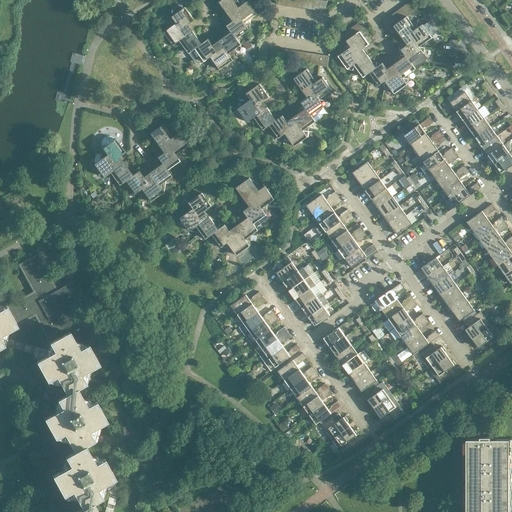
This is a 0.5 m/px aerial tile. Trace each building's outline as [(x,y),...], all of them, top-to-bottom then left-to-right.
[(242,6),(243,0),(240,0),(222,0),(222,1),(220,2),(229,15),(235,11),(242,6)] [(258,14),(249,1),(248,1),(243,0),(242,6),(235,11),(240,17),(240,16),(245,23),(250,24),(251,19),(258,14)] [(418,9),(412,0),(408,3),(414,12),(418,9)] [(423,6),(418,0),(412,0),(418,9),(423,6)] [(414,12),(408,3),(403,6),(410,15),(414,12)] [(410,15),(403,6),(399,10),(405,18),(407,17),(408,17),(410,15)] [(195,21),(186,8),(173,17),(173,18),(172,23),(178,24),(182,30),(188,26),(195,21)] [(405,18),(399,10),(395,13),(401,21),(405,18)] [(511,17),(507,12),(504,14),(502,15),(506,21),(511,17)] [(401,21),(395,13),(391,16),(397,24),(401,21)] [(250,29),(250,24),(245,23),(240,16),(240,17),(234,21),(227,26),(228,26),(227,31),(232,32),(237,39),(250,30),(250,29)] [(397,24),(391,16),(386,19),(393,28),(394,27),(394,26),(397,24)] [(426,43),(432,38),(423,25),(422,25),(417,24),(412,23),(408,17),(407,17),(405,18),(401,21),(397,24),(394,26),(394,27),(404,39),(410,35),(414,40),(408,45),(401,50),(402,50),(401,55),(406,56),(411,63),(415,60),(424,54),(424,53),(425,48),(426,43)] [(393,28),(386,19),(382,22),(388,31),(393,28)] [(187,36),(182,30),(178,24),(172,23),(171,28),(165,33),(174,46),(175,46),(180,46),(181,40),(187,36)] [(202,44),(203,39),(198,38),(193,31),(187,36),(181,40),(180,46),(185,47),(190,54),(196,49),(202,44)] [(242,45),(237,39),(232,32),(227,31),(226,36),(219,41),(219,42),(224,48),(229,54),(234,55),(235,50),(242,45)] [(367,55),(361,60),(357,54),(370,45),(360,31),(358,33),(355,35),(351,38),(347,41),(346,46),(345,52),(339,56),(348,70),(349,69),(353,70),(359,71),(364,78),(370,73),(376,68),(377,63),(372,62),(367,55)] [(213,46),(209,39),(208,40),(203,39),(202,44),(196,49),(205,62),(206,62),(210,62),(211,57),(218,52),(213,46)] [(233,60),(234,55),(229,54),(224,48),(218,52),(211,57),(210,62),(216,63),(220,70),(234,61),(233,60)] [(392,76),(388,70),(383,63),(382,64),(377,63),(376,68),(370,73),(379,86),(380,86),(385,86),(390,87),(395,94),(408,85),(408,84),(408,79),(409,74),(416,69),(420,66),(415,60),(411,63),(406,56),(401,55),(400,60),(393,65),(394,66),(398,71),(392,76)] [(317,82),(317,77),(312,76),(307,69),(294,79),(304,92),(310,87),(317,82)] [(333,91),(323,77),(323,78),(317,77),(317,82),(310,87),(314,93),(315,93),(319,100),(325,101),(326,96),(333,91)] [(255,88),(252,90),(247,93),(246,99),(252,100),(257,107),(257,106),(270,97),(269,97),(260,84),(258,85),(255,88)] [(472,100),(466,92),(468,90),(464,86),(452,94),(455,99),(450,103),(457,111),(472,100)] [(324,106),(325,101),(319,100),(315,93),(314,93),(302,102),(302,103),(301,108),(307,109),(311,115),(312,115),(324,106)] [(261,112),(257,106),(257,107),(252,100),(246,99),(245,104),(239,109),(248,122),(249,122),(254,123),(255,117),(261,112)] [(463,120),(478,109),(472,100),(457,111),(460,116),(463,120)] [(277,121),(278,115),(273,114),(268,108),(261,112),(255,117),(254,123),(259,124),(264,130),(270,126),(277,121)] [(316,122),(312,115),(311,115),(307,109),(301,108),(300,113),(293,118),(294,118),(298,124),(303,131),(309,132),(309,127),(316,122)] [(470,129),(485,118),(478,109),(463,120),(470,129)] [(292,128),(283,116),(278,115),(277,121),(270,126),(279,139),(280,138),(285,139),(286,133),(292,129),(292,128)] [(427,134),(423,129),(425,127),(427,128),(434,122),(430,117),(420,125),(417,120),(402,131),(411,145),(427,134)] [(163,124),(158,118),(155,121),(157,124),(157,126),(158,128),(163,124)] [(476,138),(491,127),(485,118),(470,129),(476,138)] [(172,137),(173,132),(168,131),(163,124),(158,128),(154,130),(151,133),(150,134),(159,147),(160,147),(165,142),(172,137)] [(308,137),(309,132),(303,131),(298,124),(292,128),(292,129),(286,133),(285,139),(290,140),(295,147),(308,137)] [(482,147),(497,136),(491,127),(476,138),(479,142),(482,147)] [(418,153),(443,135),(440,130),(432,136),(432,137),(430,138),(427,134),(411,145),(418,153)] [(188,146),(178,132),(178,133),(173,132),(172,137),(165,142),(170,148),(175,155),(180,156),(181,151),(188,146)] [(439,151),(436,146),(438,145),(439,145),(447,140),(443,135),(418,153),(424,162),(439,151)] [(125,152),(116,139),(115,139),(114,139),(113,138),(112,137),(111,137),(110,137),(109,136),(108,136),(107,137),(106,137),(105,138),(103,139),(103,140),(102,141),(102,142),(102,143),(101,143),(102,144),(102,146),(102,147),(103,148),(102,148),(103,149),(102,154),(107,155),(112,162),(118,157),(125,152)] [(489,156),(504,145),(497,136),(482,147),(485,151),(489,156)] [(495,164),(510,154),(504,145),(489,156),(492,160),(495,164)] [(179,161),(180,156),(175,155),(170,148),(164,152),(157,157),(157,158),(157,163),(162,164),(167,171),(167,170),(180,161),(179,161)] [(430,171),(456,153),(452,148),(445,153),(445,154),(443,156),(439,151),(424,162),(430,171)] [(452,169),(448,164),(451,162),(452,163),(459,157),(456,153),(430,171),(437,180),(452,169)] [(116,167),(112,162),(107,155),(102,154),(101,159),(94,164),(104,177),(109,178),(110,172),(117,168),(116,167)] [(501,173),(511,165),(511,156),(510,154),(495,164),(501,173)] [(359,182),(374,171),(368,162),(353,173),(356,177),(359,182)] [(132,176),(133,170),(128,170),(123,163),(116,167),(117,168),(110,172),(109,178),(114,179),(119,185),(125,181),(132,176)] [(172,177),(167,170),(167,171),(162,164),(157,163),(156,168),(149,173),(154,179),(158,186),(164,187),(165,182),(172,177)] [(443,188),(468,170),(465,165),(457,171),(457,172),(455,174),(452,169),(437,180),(443,188)] [(143,177),(138,171),(133,170),(132,176),(125,181),(135,194),(135,193),(140,194),(141,189),(148,184),(143,177)] [(464,186),(461,181),(463,180),(465,180),(472,175),(468,170),(443,188),(449,197),(464,186)] [(366,191),(381,180),(374,171),(359,182),(362,186),(366,191)] [(387,174),(389,181),(398,178),(396,172),(387,174)] [(259,191),(260,186),(255,185),(250,178),(237,188),(246,201),(247,201),(253,196),(252,196),(259,191)] [(163,192),(164,187),(158,186),(154,179),(148,184),(141,189),(140,194),(145,195),(150,202),(163,192)] [(372,200),(387,189),(381,180),(366,191),(369,195),(372,200)] [(456,206),(481,188),(477,183),(470,188),(470,190),(468,191),(464,186),(449,197),(456,206)] [(275,200),(265,186),(265,187),(260,186),(259,191),(252,196),(253,196),(257,202),(262,209),(267,210),(268,204),(275,200)] [(379,208),(394,197),(387,189),(372,200),(375,203),(379,208)] [(314,215),(339,196),(336,192),(328,197),(328,198),(326,200),(322,195),(307,205),(314,215)] [(201,194),(194,199),(189,203),(190,203),(189,208),(194,209),(199,215),(205,211),(212,206),(203,193),(201,194)] [(335,213),(332,208),(334,206),(335,207),(343,201),(339,196),(314,215),(320,223),(335,213)] [(385,217),(400,206),(394,197),(379,208),(380,210),(383,215),(385,217)] [(267,215),(267,210),(262,209),(257,202),(251,207),(244,211),(244,212),(244,217),(249,218),(254,224),(267,215)] [(489,220),(486,216),(488,214),(489,214),(496,209),(493,204),(478,214),(467,222),(474,231),(489,220)] [(391,226),(406,215),(400,206),(385,217),(391,226)] [(440,218),(443,215),(436,207),(433,209),(440,218)] [(203,221),(199,215),(194,209),(189,208),(188,213),(181,218),(191,231),(196,232),(197,226),(204,221),(203,221)] [(326,232),(352,214),(348,209),(341,214),(341,216),(339,217),(335,213),(320,223),(326,232)] [(348,230),(344,225),(347,224),(348,224),(355,219),(352,214),(326,232),(333,241),(348,230)] [(398,235),(413,224),(406,215),(391,226),(398,235)] [(219,230),(220,224),(215,223),(210,217),(203,221),(204,221),(197,226),(196,232),(201,233),(206,239),(213,235),(219,230)] [(259,231),(254,224),(249,218),(244,217),(243,222),(236,227),(240,233),(241,233),(245,240),(251,241),(252,236),(259,231)] [(480,240),(505,222),(502,217),(495,222),(495,224),(492,225),(489,220),(474,231),(480,240)] [(502,238),(498,233),(500,232),(502,232),(509,227),(505,222),(480,240),(486,249),(502,238)] [(230,231),(226,225),(225,225),(220,224),(219,230),(213,235),(222,247),(227,248),(228,242),(235,238),(235,237),(230,231)] [(339,250),(364,232),(361,227),(354,232),(353,233),(351,235),(348,230),(333,241),(339,250)] [(360,248),(357,243),(359,241),(361,242),(368,236),(364,232),(339,250),(345,258),(360,248)] [(250,246),(251,241),(245,240),(241,233),(240,233),(235,237),(235,238),(228,242),(227,248),(232,249),(237,256),(251,246),(250,246)] [(493,258),(511,243),(511,236),(507,240),(507,241),(505,243),(502,238),(486,249),(493,258)] [(511,256),(511,252),(511,251),(511,249),(511,243),(493,258),(499,266),(511,256)] [(352,268),(377,249),(374,244),(366,249),(366,251),(364,252),(360,248),(345,258),(352,268)] [(325,248),(319,252),(323,259),(330,256),(325,248)] [(112,511),(119,489),(114,479),(115,479),(110,470),(109,468),(108,467),(104,459),(103,459),(97,458),(97,457),(96,457),(90,455),(84,446),(94,441),(93,441),(94,437),(95,434),(96,434),(96,433),(97,427),(107,422),(102,412),(96,402),(96,403),(93,402),(88,400),(82,399),(77,389),(79,388),(81,387),(86,384),(87,380),(87,379),(88,378),(88,377),(90,370),(99,365),(93,355),(88,346),(75,342),(59,314),(87,299),(76,280),(58,290),(38,254),(18,264),(33,292),(6,307),(0,305),(0,347),(4,345),(25,352),(33,354),(37,362),(42,372),(47,382),(40,409),(45,419),(44,419),(55,439),(62,440),(62,441),(63,441),(69,442),(74,452),(65,457),(64,463),(63,464),(63,466),(61,471),(52,476),(57,484),(58,486),(63,495),(69,497),(70,498),(71,497),(74,498),(77,499),(82,508),(80,510),(75,511),(112,511)] [(299,271),(292,262),(288,256),(275,265),(276,266),(279,271),(277,273),(281,278),(284,282),(299,271)] [(505,275),(511,270),(511,256),(499,266),(505,275)] [(428,277),(443,266),(437,257),(422,268),(425,273),(428,277)] [(434,286),(450,275),(443,266),(428,277),(431,281),(434,286)] [(290,291),(305,280),(299,271),(284,282),(290,291)] [(441,295),(456,284),(450,275),(434,286),(438,291),(441,295)] [(296,299),(311,289),(305,280),(290,291),(296,299)] [(398,299),(394,294),(396,293),(398,293),(405,288),(401,283),(376,301),(383,310),(398,299)] [(447,304),(462,293),(456,284),(441,295),(447,304)] [(303,308),(318,297),(311,289),(296,299),(303,308)] [(238,315),(263,297),(260,292),(252,297),(252,298),(250,300),(248,297),(246,295),(231,306),(238,315)] [(454,313),(469,302),(462,293),(447,304),(454,313)] [(389,319),(414,301),(411,296),(403,301),(403,303),(401,304),(398,299),(383,310),(389,319)] [(259,313),(256,308),(258,306),(259,307),(267,301),(263,297),(238,315),(244,324),(259,313)] [(309,317),(324,306),(318,297),(303,308),(305,312),(309,317)] [(410,317),(407,312),(409,310),(410,311),(418,306),(414,301),(389,319),(395,328),(410,317)] [(460,322),(475,311),(469,302),(454,313),(457,317),(460,322)] [(315,326),(330,315),(324,306),(309,317),(315,326)] [(251,332),(276,314),(272,309),(265,315),(265,316),(263,317),(259,313),(244,324),(251,332)] [(491,326),(481,312),(478,314),(470,319),(474,324),(465,331),(468,335),(470,335),(473,339),(491,326)] [(402,336),(427,318),(423,313),(416,319),(416,320),(414,322),(410,317),(395,328),(402,336)] [(454,313),(445,319),(448,323),(457,317),(454,313)] [(272,330),(268,325),(271,324),(272,324),(279,319),(276,314),(251,332),(257,341),(272,330)] [(457,317),(448,323),(451,328),(454,326),(460,322),(457,317)] [(423,334),(419,330),(422,328),(423,328),(430,323),(429,321),(427,318),(402,336),(408,345),(423,334)] [(501,340),(491,326),(473,339),(475,342),(475,345),(478,349),(487,342),(491,347),(501,340)] [(263,350),(288,332),(285,327),(278,332),(277,333),(275,335),(272,330),(257,341),(263,350)] [(331,347),(346,336),(339,327),(324,338),(327,343),(331,347)] [(428,345),(440,336),(436,331),(429,336),(428,338),(426,339),(423,334),(408,345),(414,354),(428,345)] [(285,348),(281,343),(283,341),(285,342),(292,336),(288,332),(263,350),(269,359),(285,348)] [(337,356),(352,345),(346,336),(331,347),(337,356)] [(276,368),(301,350),(298,344),(290,350),(290,351),(288,353),(285,348),(269,359),(276,368)] [(343,365),(358,354),(352,345),(337,356),(343,365)] [(419,364),(424,361),(420,355),(430,348),(428,345),(414,354),(413,355),(419,364)] [(430,369),(448,356),(446,353),(446,350),(443,346),(434,353),(430,348),(420,355),(424,361),(430,369)] [(300,369),(297,365),(299,363),(300,363),(308,358),(304,353),(278,371),(285,380),(300,369)] [(350,374),(365,363),(358,354),(343,365),(350,374)] [(447,371),(456,364),(453,360),(451,360),(448,356),(430,369),(440,384),(451,376),(447,371)] [(356,383),(371,372),(365,363),(350,374),(353,378),(356,383)] [(291,389),(317,371),(313,366),(306,371),(306,373),(304,374),(300,369),(285,380),(291,389)] [(313,387),(309,382),(311,381),(313,381),(320,376),(317,371),(291,389),(298,398),(313,387)] [(362,392),(378,381),(371,372),(356,383),(359,386),(362,392)] [(393,396),(383,382),(373,389),(376,394),(367,401),(370,405),(372,405),(375,409),(393,396)] [(304,407),(329,388),(326,384),(318,389),(318,390),(316,392),(313,387),(298,398),(304,407)] [(325,404),(322,400),(324,398),(325,398),(333,393),(329,388),(304,407),(310,415),(325,404)] [(403,410),(393,396),(375,409),(378,413),(377,415),(380,419),(390,412),(393,417),(403,410)] [(332,414),(342,406),(338,401),(331,406),(331,408),(329,409),(325,404),(310,415),(317,424),(332,414)] [(351,426),(348,423),(349,421),(345,416),(343,418),(340,413),(334,417),(322,425),(326,431),(332,440),(351,426)] [(334,417),(332,414),(317,424),(323,433),(326,431),(322,425),(334,417)] [(349,441),(359,435),(356,430),(353,430),(351,426),(332,440),(343,454),(353,446),(349,441)] [(510,511),(510,440),(511,440),(491,440),(487,440),(482,440),(475,440),(468,440),(469,440),(468,511),(510,511)]
